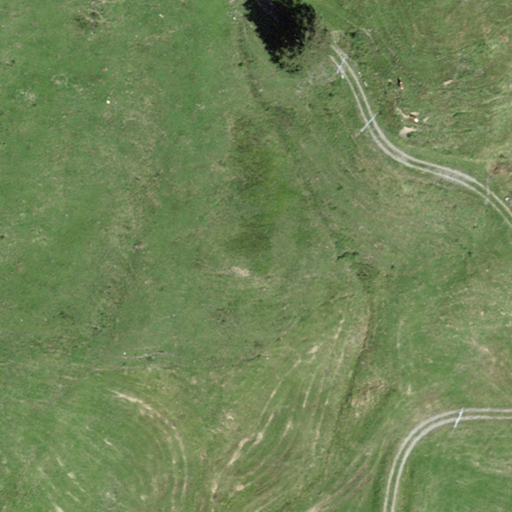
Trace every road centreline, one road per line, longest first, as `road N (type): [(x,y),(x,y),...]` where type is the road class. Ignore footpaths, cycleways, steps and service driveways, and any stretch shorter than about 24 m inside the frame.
road 1 (track): [(511,211),(473,179),(391,147),(344,56),(273,0)]
road 2 (track): [(396,511),(421,437),(445,420),(511,414)]
